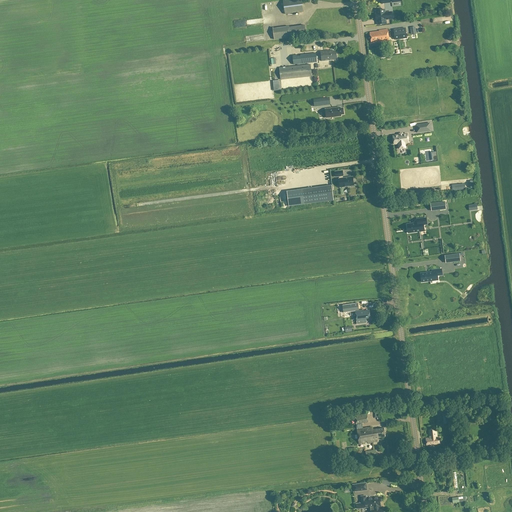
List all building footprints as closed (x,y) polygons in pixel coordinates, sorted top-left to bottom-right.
[(301,0),(287,0),(283,1),(285,14),(303,12),(301,0)] [(377,21),(377,25),(386,24),(385,20),(392,19),(391,12),(384,13),(384,9),(375,11),(376,14),(375,14),(376,21),(377,21)] [(289,27),(290,37),(306,35),(304,25),(289,27)] [(405,29),(393,30),(395,40),(407,38),(405,29)] [(370,33),(371,43),(388,41),(387,30),(379,31),(370,33)] [(329,51),(320,51),(321,61),(331,60),(336,60),(335,51),(329,51)] [(297,55),(292,56),(293,65),(317,62),(316,53),(300,55),(300,56),(297,56),(297,55)] [(279,68),(280,74),(280,80),(311,76),(311,72),(310,65),(279,68)] [(273,82),(274,91),(281,90),(280,81),(273,82)] [(330,105),(329,98),(314,100),(314,107),(330,105)] [(326,118),(334,117),(341,116),(340,115),(344,115),(343,109),(340,109),(340,108),(325,110),(326,118)] [(417,133),(421,132),(430,131),(429,124),(420,125),(416,126),(417,133)] [(407,134),(402,135),(402,134),(399,134),(399,135),(393,136),(394,145),(398,144),(399,149),(405,148),(404,143),(408,143),(407,134)] [(340,188),(354,186),(352,177),(343,179),(342,176),(343,176),(342,171),(335,172),(335,177),(339,177),(339,179),(340,188)] [(304,205),(333,201),(331,186),(302,190),(304,205)] [(445,202),(431,204),(432,211),(446,209),(445,202)] [(393,208),(394,217),(409,215),(408,207),(393,208)] [(417,223),(407,225),(408,233),(420,232),(419,226),(427,225),(426,218),(416,220),(417,223)] [(459,254),(445,256),(446,263),(460,261),(459,254)] [(432,272),(420,274),(422,283),(434,281),(433,277),(437,276),(442,276),(441,269),(432,271),(432,272)] [(358,303),(342,306),(343,313),(355,311),(357,324),(365,323),(365,319),(366,319),(370,318),(369,311),(363,311),(363,310),(359,310),(358,303)] [(354,416),(357,430),(363,429),(362,429),(362,423),(368,422),(366,414),(354,416)] [(363,429),(357,430),(359,444),(364,443),(368,442),(368,443),(378,441),(378,438),(385,437),(383,428),(372,430),(372,427),(363,429)] [(429,438),(426,439),(426,446),(440,445),(440,437),(437,437),(436,429),(428,430),(429,438)] [(379,506),(380,506),(380,505),(380,504),(380,502),(381,502),(380,497),(368,499),(368,500),(366,500),(365,496),(361,497),(362,504),(356,504),(357,509),(369,507),(370,511),(369,511),(383,511),(383,509),(379,509),(379,506)]
